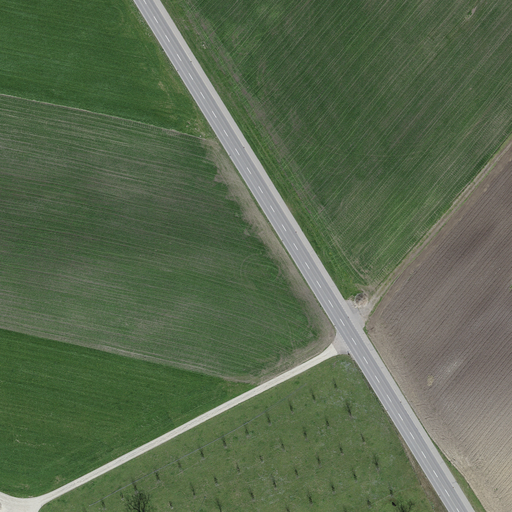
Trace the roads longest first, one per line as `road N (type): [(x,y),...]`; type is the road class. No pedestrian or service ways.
road 1 (track): [(27,511),(331,352),(511,135)]
road 2 (secondary): [(459,511),(143,0)]
